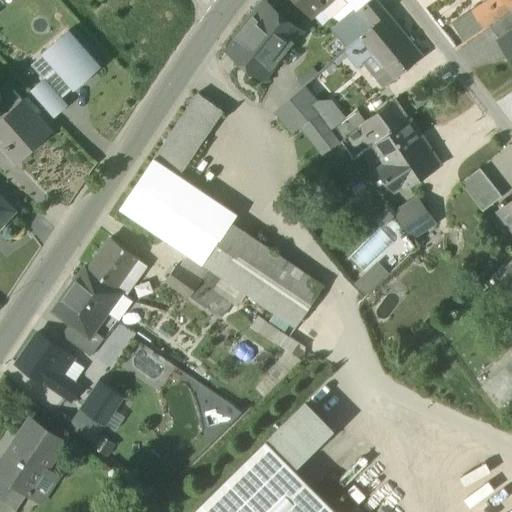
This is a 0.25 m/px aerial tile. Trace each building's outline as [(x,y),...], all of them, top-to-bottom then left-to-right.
[(313,18),(333,0),(293,0),(311,19),(313,18)] [(345,0),(333,0),(313,18),(322,27),(328,21),(327,20),(347,2),(345,0)] [(333,33),(346,49),(358,39),(387,15),(374,0),(372,0),(371,1),(357,13),(333,33)] [(371,1),(370,0),(345,0),(347,2),(354,10),(356,12),(357,13),(371,1)] [(493,0),(476,12),(486,29),(510,11),(503,0),(493,0)] [(511,0),(503,0),(510,11),(511,13),(511,12),(511,0)] [(328,21),(334,28),(354,10),(347,2),(327,20),(328,21)] [(228,50),(264,78),(298,34),(261,7),(228,50)] [(454,29),(465,44),(486,29),(476,12),(454,29)] [(490,29),(503,47),(511,40),(511,12),(511,13),(490,29)] [(358,39),(372,56),(393,82),(422,58),(387,15),(358,39)] [(44,55),(60,73),(73,88),(74,90),(82,83),(82,84),(93,75),(92,74),(100,67),(68,31),(43,53),(44,55)] [(372,56),(358,39),(346,49),(342,54),(351,64),(355,61),(359,67),(363,64),(372,56)] [(511,40),(503,47),(511,58),(511,40)] [(32,65),(44,79),(48,84),(60,73),(44,55),(32,65)] [(383,89),(393,82),(372,56),(363,64),(383,89)] [(356,70),(359,67),(355,61),(351,64),(356,70)] [(60,98),(73,88),(60,73),(48,84),(60,98)] [(30,91),(54,118),(67,106),(60,98),(48,84),(44,79),(30,91)] [(273,114),(291,136),(301,128),(316,116),(319,114),(313,106),(318,102),(305,86),(273,114)] [(0,120),(23,101),(12,89),(0,99),(0,120)] [(197,96),(153,161),(179,178),(222,114),(197,96)] [(0,143),(12,158),(46,128),(23,101),(0,120),(0,143)] [(331,101),(318,102),(313,106),(319,114),(316,116),(329,133),(332,130),(345,119),(331,101)] [(368,137),(374,145),(406,119),(394,102),(365,123),(360,126),(368,137)] [(332,130),(334,133),(355,118),(360,126),(365,123),(356,110),(345,119),(332,130)] [(329,133),(316,116),(301,128),(324,155),(338,143),(329,133)] [(334,133),(339,140),(352,132),(360,126),(355,118),(334,133)] [(407,121),(406,119),(374,145),(373,146),(384,165),(378,169),(384,179),(383,179),(385,182),(386,181),(394,194),(438,165),(407,120),(407,121)] [(350,140),(355,146),(368,137),(360,126),(352,132),(354,137),(350,140)] [(187,255),(202,266),(230,224),(236,217),(179,178),(153,161),(120,210),(187,255)] [(460,184),(483,212),(502,197),(479,169),(466,179),(460,184)] [(0,224),(12,212),(0,199),(0,224)] [(393,216),(411,240),(434,224),(416,200),(393,216)] [(511,231),(511,201),(498,213),(511,231)] [(323,287),(230,224),(202,266),(207,269),(221,278),(246,295),(274,314),(290,325),(295,328),(323,287)] [(115,288),(116,287),(136,259),(137,259),(138,258),(111,238),(110,240),(90,268),(89,268),(89,269),(88,269),(115,289),(115,288)] [(187,255),(178,269),(197,283),(207,269),(202,266),(187,255)] [(148,267),(137,259),(136,259),(116,287),(127,295),(148,267)] [(377,262),(354,285),(366,297),(389,274),(377,262)] [(122,293),(115,288),(115,289),(88,269),(89,269),(86,267),(53,312),(70,324),(89,338),(94,332),(107,313),(114,318),(117,315),(121,317),(132,301),(122,293)] [(199,284),(197,283),(178,269),(175,267),(165,282),(189,298),(199,284)] [(199,284),(211,292),(221,278),(207,269),(197,283),(199,284)] [(221,278),(211,292),(216,295),(230,305),(232,305),(238,309),(246,295),(221,278)] [(189,298),(206,310),(216,295),(211,292),(199,284),(189,298)] [(230,305),(216,295),(206,310),(221,320),(230,306),(230,305)] [(267,325),(283,335),(290,325),(274,314),(267,325)] [(267,325),(257,318),(250,328),(291,355),(298,345),(283,335),(267,325)] [(61,336),(90,358),(91,357),(104,339),(94,332),(89,338),(70,324),(61,336)] [(16,365),(60,395),(69,382),(60,376),(71,360),(72,359),(36,335),(16,365)] [(84,369),(71,360),(60,376),(69,382),(74,385),(84,369)] [(269,374),(280,381),(290,372),(279,361),(267,373),(269,374)] [(511,392),(505,384),(511,379),(511,365),(486,385),(504,409),(511,403),(511,392)] [(280,381),(269,374),(254,389),(263,398),(280,381)] [(74,385),(69,382),(60,395),(71,402),(79,389),(74,385)] [(80,408),(104,424),(114,410),(122,398),(98,382),(80,408)] [(212,411),(206,411),(206,429),(237,429),(237,402),(212,402),(212,411)] [(305,404),(268,441),(293,467),(331,430),(305,404)] [(90,445),(104,424),(80,408),(66,429),(90,445)] [(125,418),(114,410),(104,424),(115,432),(125,418)] [(0,473),(18,485),(28,492),(43,469),(45,470),(47,467),(63,443),(30,421),(0,464),(0,473)] [(115,445),(100,436),(92,448),(107,457),(115,445)] [(337,511),(293,467),(268,441),(267,440),(193,511),(337,511)] [(61,476),(47,467),(45,470),(30,493),(29,492),(26,496),(41,506),(61,476)] [(43,469),(28,492),(29,492),(30,493),(45,470),(43,469)] [(0,494),(8,500),(18,485),(0,473),(0,494)] [(8,500),(0,494),(0,499),(16,510),(26,496),(29,492),(28,492),(18,485),(8,500)] [(0,511),(15,511),(17,511),(16,510),(0,499),(0,511)]
